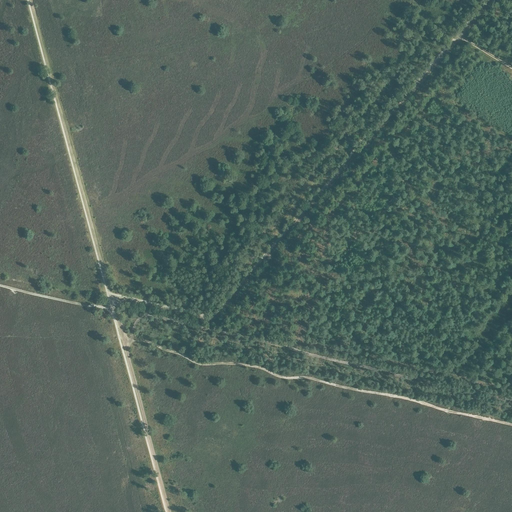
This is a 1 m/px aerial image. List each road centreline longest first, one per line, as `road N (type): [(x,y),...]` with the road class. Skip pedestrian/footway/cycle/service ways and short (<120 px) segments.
road 1 (track): [(491,0),(215,317),(111,296)]
road 2 (unknown): [(511,402),(149,317),(123,339)]
road 3 (track): [(111,296),(32,0)]
road 4 (track): [(170,511),(123,339)]
